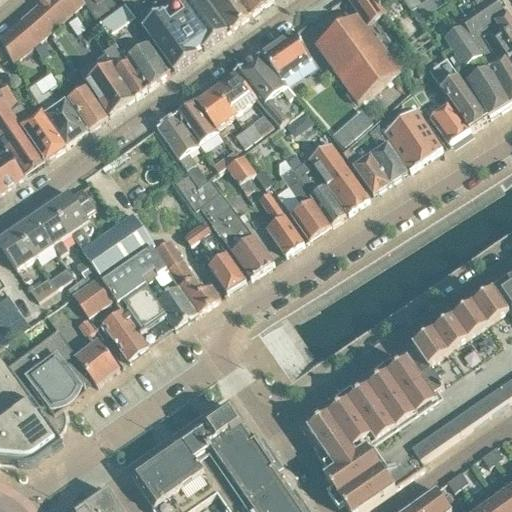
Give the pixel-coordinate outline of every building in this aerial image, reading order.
[(64,25),(84,7),(78,0),(49,0),(46,3),(64,25)] [(78,0),(84,7),(100,28),(101,28),(126,9),(125,7),(118,0),(78,0)] [(201,0),(118,0),(125,7),(126,9),(136,21),(143,31),(175,76),(198,59),(195,55),(203,50),(205,53),(228,37),(201,0)] [(231,34),(252,20),(237,0),(213,0),(209,3),(231,34)] [(237,0),(252,20),(275,3),(273,0),(237,0)] [(387,19),(382,13),(373,0),(346,0),(346,1),(359,19),(359,18),(390,62),(390,61),(398,55),(385,37),(385,38),(377,26),(387,19)] [(373,0),(382,13),(394,4),(399,0),(373,0)] [(421,6),(416,0),(402,0),(419,25),(434,14),(427,3),(421,6)] [(487,31),(507,18),(508,17),(496,0),(458,0),(463,7),(459,10),(464,18),(459,22),(464,29),(472,41),(487,31)] [(46,3),(32,16),(51,36),(64,25),(46,3)] [(126,9),(101,28),(104,32),(110,40),(136,21),(126,9)] [(31,17),(22,25),(35,50),(48,38),(51,36),(32,16),(31,17)] [(359,18),(359,19),(316,49),(358,108),(401,77),(390,61),(390,62),(359,18)] [(511,24),(507,18),(487,31),(511,70),(511,24)] [(0,44),(14,67),(35,50),(22,25),(0,42),(0,44)] [(511,109),(511,108),(484,59),(472,41),(464,29),(446,42),(464,71),(469,69),(476,80),(468,86),(491,123),(511,109)] [(511,108),(511,70),(487,31),(472,41),(484,59),(511,108)] [(282,85),(312,64),(304,52),(293,36),(260,59),(282,85)] [(44,45),(35,50),(41,61),(50,56),(44,45)] [(148,95),(171,79),(149,47),(126,62),(126,63),(148,95)] [(136,103),(148,95),(126,63),(126,62),(116,48),(104,56),(107,60),(136,103)] [(283,96),(287,100),(290,104),(295,99),(282,85),(260,59),(234,77),(236,79),(257,104),(280,132),(290,124),(272,104),(283,96)] [(111,120),(136,103),(107,60),(81,78),(111,120)] [(471,135),(488,125),(448,65),(430,77),(442,94),(441,94),(452,108),(471,135)] [(64,70),(44,82),(51,93),(71,81),(64,70)] [(234,122),(241,116),(257,104),(236,79),(215,94),(234,122)] [(5,91),(2,86),(0,86),(0,96),(13,117),(46,167),(67,152),(46,120),(46,119),(44,115),(43,116),(30,124),(19,107),(8,90),(5,91)] [(43,99),(40,94),(35,88),(28,93),(43,116),(44,115),(46,119),(46,120),(67,152),(88,137),(66,105),(60,109),(50,94),(43,99)] [(90,135),(108,123),(87,92),(69,105),(90,135)] [(218,134),(234,122),(215,94),(197,107),(218,134)] [(21,185),(46,167),(13,117),(0,96),(0,145),(7,156),(3,159),(21,185)] [(443,154),(415,114),(420,110),(413,98),(401,107),(402,109),(386,122),(393,131),(384,138),(411,177),(443,154)] [(218,134),(197,107),(196,105),(176,119),(199,151),(219,136),(218,134)] [(451,149),(471,135),(452,108),(431,121),(451,149)] [(199,192),(209,186),(190,157),(199,151),(176,119),(158,132),(186,173),(190,178),(199,192)] [(252,149),(264,140),(254,128),(243,136),(252,149)] [(392,188),(408,178),(377,131),(370,136),(381,153),(372,158),(392,188)] [(246,153),(252,149),(243,136),(236,141),(246,153)] [(349,219),(370,204),(330,148),(310,162),(349,219)] [(362,166),(352,151),(345,157),(374,200),(389,190),(369,160),(362,166)] [(107,177),(131,161),(127,155),(103,171),(107,177)] [(220,177),(240,163),(234,156),(214,169),(220,177)] [(0,199),(21,185),(3,159),(0,161),(0,199)] [(240,163),(228,172),(241,190),(247,198),(256,192),(250,184),(256,179),(256,178),(244,161),(240,163)] [(300,184),(291,171),(286,163),(279,168),(280,178),(303,211),(292,219),(309,246),(332,230),(300,184)] [(307,165),(294,174),(300,184),(332,230),(347,221),(335,204),(325,190),(319,194),(307,177),(313,172),(307,165)] [(266,193),(274,187),(264,173),(256,178),(256,179),(266,193)] [(199,192),(190,178),(176,188),(196,216),(205,211),(252,284),(275,269),(267,257),(225,202),(212,184),(209,186),(199,192)] [(276,193),(280,213),(289,211),(285,191),(276,193)] [(97,214),(83,194),(73,201),(70,197),(51,209),(72,239),(72,238),(83,253),(92,247),(81,232),(90,226),(86,221),(97,214)] [(287,261),(305,249),(294,232),(269,197),(261,203),(277,227),(268,233),(276,244),(287,261)] [(61,261),(69,255),(62,245),(72,239),(51,209),(34,222),(54,251),(61,261)] [(83,253),(82,254),(89,263),(96,273),(104,286),(105,285),(153,252),(155,251),(133,219),(118,230),(92,247),(83,253)] [(36,263),(54,251),(34,222),(16,234),(36,263)] [(206,229),(186,244),(193,253),(204,244),(219,264),(211,270),(228,298),(247,286),(246,285),(206,229)] [(0,249),(18,276),(36,263),(16,234),(0,244),(0,249)] [(203,297),(182,266),(182,265),(170,245),(154,254),(166,272),(168,275),(198,320),(222,304),(212,291),(203,297)] [(153,252),(105,285),(148,351),(174,333),(176,335),(155,303),(153,300),(146,290),(168,275),(166,272),(154,254),(153,252)] [(81,269),(79,270),(86,281),(94,274),(96,273),(89,263),(88,264),(81,269)] [(57,294),(75,282),(68,272),(51,284),(57,294)] [(104,286),(96,273),(94,274),(86,281),(69,293),(74,300),(88,322),(97,335),(105,330),(130,367),(150,353),(148,351),(105,285),(104,286)] [(168,275),(146,290),(153,300),(155,303),(176,335),(182,331),(198,320),(168,275)] [(57,294),(51,284),(49,282),(31,295),(39,307),(57,294)] [(511,285),(414,353),(418,359),(308,435),(322,454),(317,458),(331,478),(325,482),(346,511),(369,511),(426,473),(422,468),(511,405),(511,285)] [(0,331),(11,346),(32,330),(11,300),(0,306),(0,331)] [(88,341),(97,335),(88,322),(80,328),(88,341)] [(0,468),(25,470),(27,470),(31,470),(33,469),(36,468),(39,467),(40,466),(63,448),(58,441),(9,373),(0,360),(0,354),(11,346),(0,331),(0,468)] [(77,362),(57,336),(9,373),(58,441),(63,436),(66,429),(66,422),(64,415),(88,397),(84,393),(94,386),(98,391),(100,390),(77,362)] [(77,362),(100,390),(120,374),(99,346),(77,362)] [(181,446),(132,480),(153,511),(199,511),(218,500),(218,499),(226,511),(301,511),(278,478),(280,477),(269,462),(256,443),(254,445),(231,411),(196,436),(193,433),(179,443),(181,446)] [(497,467),(504,463),(496,452),(489,457),(497,467)] [(490,472),(497,467),(489,457),(482,462),(490,472)] [(462,492),(469,487),(462,477),(455,482),(462,492)] [(455,497),(462,492),(455,482),(448,487),(455,497)] [(502,511),(511,511),(511,491),(496,503),(502,511)] [(416,509),(412,511),(449,511),(437,494),(416,509)] [(120,511),(110,496),(85,511),(120,511)] [(502,511),(496,503),(482,511),(502,511)]
